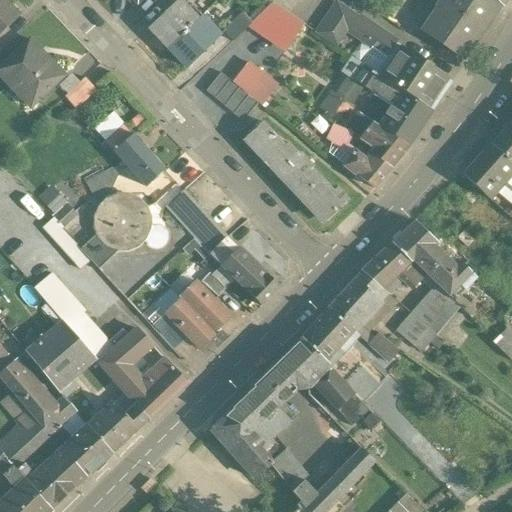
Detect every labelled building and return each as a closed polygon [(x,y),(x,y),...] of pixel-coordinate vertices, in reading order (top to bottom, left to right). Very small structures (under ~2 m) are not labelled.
[(3,0),(0,0),(0,34),(19,16),(3,0)] [(178,0),(169,9),(149,28),(168,48),(202,16),(192,5),(187,9),(179,1),(178,0)] [(160,0),(161,0),(169,9),(178,0),(179,1),(179,0),(160,0)] [(496,0),(439,0),(437,5),(440,7),(424,30),(464,57),(501,3),(496,0)] [(304,24),(272,3),(252,22),(288,47),(304,24)] [(398,43),(338,3),(318,33),(338,46),(348,30),(372,46),(362,62),(366,65),(377,73),(398,43)] [(242,13),(224,31),(234,41),(252,24),(242,13)] [(202,16),(168,48),(187,68),(221,36),(202,16)] [(64,75),(30,40),(0,68),(0,75),(30,107),(64,75)] [(449,77),(398,43),(377,73),(428,107),(449,77)] [(353,56),(343,71),(356,80),(366,65),(362,62),(353,56)] [(278,83),(253,64),(237,84),(240,87),(261,104),(278,83)] [(377,73),(366,65),(356,80),(375,93),(379,87),(397,100),(380,125),(410,146),(433,110),(428,107),(377,73)] [(237,84),(221,72),(206,91),(225,106),(243,121),(258,102),(240,87),(237,84)] [(85,78),(65,97),(75,108),(95,89),(85,78)] [(333,92),(322,108),(333,116),(345,100),(333,92)] [(98,97),(80,114),(95,129),(112,112),(98,97)] [(374,122),(360,113),(349,130),(354,132),(362,137),(374,122)] [(286,146),(263,122),(243,140),(312,213),(316,209),(327,221),(350,200),(338,188),(331,194),(321,182),(324,180),(312,168),(314,166),(302,153),(300,155),(289,143),(286,146)] [(380,125),(375,122),(374,122),(362,137),(361,138),(375,148),(372,152),(393,167),(410,146),(380,125)] [(511,123),(492,145),(511,160),(511,123)] [(165,170),(125,124),(106,141),(123,159),(132,169),(148,186),(165,170)] [(349,130),(335,124),(328,139),(342,146),(341,148),(352,157),(357,150),(349,144),(354,132),(349,130)] [(492,144),(465,174),(486,194),(486,195),(492,200),(491,199),(507,181),(511,175),(511,160),(492,145),(492,144)] [(393,167),(372,152),(367,158),(357,150),(352,157),(346,165),(375,188),(393,167)] [(123,159),(113,169),(119,174),(118,177),(120,179),(132,169),(123,159)] [(113,169),(87,183),(94,196),(99,195),(112,189),(118,177),(119,174),(113,169)] [(67,201),(51,185),(37,198),(53,214),(67,201)] [(228,237),(185,189),(165,207),(171,213),(209,255),(210,254),(228,237)] [(129,194),(118,194),(107,199),(99,206),(94,217),(94,228),(96,233),(98,238),(106,246),(117,251),(128,251),(138,247),(146,239),(148,244),(152,247),(157,248),(163,246),(166,242),(167,237),(166,232),(162,228),(158,229),(158,226),(155,227),(151,228),(151,218),(147,207),(139,199),(129,194)] [(67,206),(54,219),(62,228),(75,215),(67,206)] [(54,219),(43,228),(81,269),(91,260),(80,248),(75,242),(62,228),(54,219)] [(434,239),(416,222),(393,243),(411,261),(412,260),(438,285),(450,295),(461,284),(466,290),(478,278),(465,265),(464,266),(460,270),(445,256),(444,256),(435,247),(440,243),(435,238),(434,239)] [(98,238),(96,233),(80,248),(91,260),(100,269),(117,251),(106,246),(98,238)] [(228,237),(210,254),(221,265),(238,248),(234,243),(228,237)] [(393,243),(368,267),(363,272),(380,286),(395,273),(398,275),(411,261),(393,243)] [(260,267),(239,247),(238,248),(221,265),(262,305),(280,287),(260,267)] [(426,276),(411,261),(398,275),(402,279),(413,289),(426,276)] [(380,286),(363,272),(330,308),(354,329),(353,330),(355,332),(361,326),(383,302),(381,300),(387,293),(380,286)] [(116,349),(84,313),(86,311),(52,273),(34,288),(64,322),(96,358),(100,363),(116,349)] [(226,288),(210,273),(202,282),(218,297),(220,296),(226,288)] [(395,273),(380,286),(387,293),(388,293),(402,279),(398,275),(395,273)] [(229,315),(196,281),(180,296),(181,298),(213,331),(229,315)] [(438,285),(430,294),(446,308),(454,300),(450,295),(438,285)] [(430,294),(413,314),(429,328),(430,329),(447,309),(446,308),(430,294)] [(213,331),(181,298),(165,314),(199,348),(215,333),(213,331)] [(447,309),(430,329),(437,335),(445,342),(467,315),(453,301),(447,309)] [(330,308),(302,339),(325,361),(338,346),(353,330),(354,329),(330,308)] [(412,313),(397,331),(414,346),(415,344),(429,328),(413,314),(412,313)] [(64,322),(26,353),(57,390),(72,378),(96,358),(64,322)] [(184,342),(169,325),(160,333),(175,350),(184,342)] [(375,338),(361,326),(355,332),(369,344),(375,338)] [(429,328),(415,344),(423,351),(437,335),(430,329),(429,328)] [(511,333),(508,328),(494,342),(511,360),(511,333)] [(116,349),(100,363),(114,379),(129,365),(152,345),(138,330),(116,349)] [(400,351),(379,333),(375,338),(369,344),(389,363),(400,351)] [(274,365),(253,385),(254,386),(232,408),(233,408),(212,429),(256,479),(272,466),(274,464),(272,462),(260,449),(291,422),(290,421),(296,415),(284,403),(297,390),(310,388),(314,384),(330,367),(331,367),(325,361),(302,339),(286,354),(275,365),(274,365)] [(338,346),(325,361),(331,367),(344,352),(338,346)] [(0,373),(11,364),(0,350),(0,373)] [(147,384),(129,365),(114,379),(136,403),(135,404),(137,406),(149,420),(188,384),(187,383),(188,383),(165,358),(150,372),(154,377),(147,384)] [(54,408),(14,362),(11,364),(0,373),(0,377),(13,393),(28,411),(38,423),(39,422),(53,439),(63,450),(73,440),(60,426),(75,411),(65,399),(64,399),(54,408)] [(346,385),(330,367),(314,384),(352,426),(370,410),(361,401),(353,392),(346,385)] [(370,392),(353,376),(346,385),(353,392),(361,401),(370,392)] [(72,378),(57,390),(64,399),(65,399),(79,387),(72,378)] [(28,411),(13,393),(2,402),(18,420),(28,411)] [(126,416),(114,403),(88,427),(113,454),(149,420),(137,406),(126,416)] [(374,415),(364,422),(370,431),(381,421),(374,415)] [(21,424),(0,442),(0,450),(8,461),(15,467),(40,444),(21,424)] [(113,454),(88,427),(73,440),(63,450),(88,477),(113,454)] [(310,477),(287,449),(272,462),(274,464),(272,466),(293,492),(305,481),(306,481),(310,477)] [(306,481),(305,481),(293,492),(301,502),(297,505),(301,511),(327,511),(376,462),(362,449),(317,494),(306,481)] [(0,450),(0,468),(8,461),(0,450)] [(63,450),(34,477),(32,473),(25,464),(17,471),(52,510),(88,477),(63,450)] [(19,487),(0,505),(0,511),(50,511),(52,510),(17,471),(15,467),(8,461),(0,468),(0,471),(12,486),(19,487)] [(406,495),(389,511),(422,511),(423,511),(406,495)]
